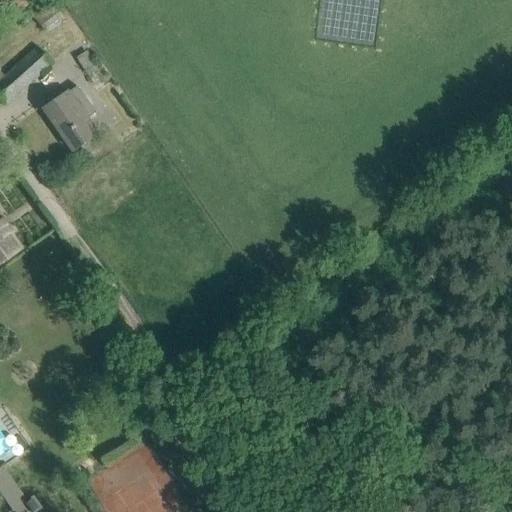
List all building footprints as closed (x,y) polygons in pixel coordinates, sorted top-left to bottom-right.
[(0,0),(0,11),(0,12),(20,0),(0,0)] [(62,16),(49,0),(31,14),(43,31),(62,16)] [(36,45),(13,67),(9,63),(0,72),(0,71),(0,100),(4,106),(52,61),(36,45)] [(100,68),(88,51),(77,59),(89,76),(100,68)] [(96,113),(77,85),(43,109),(72,151),(92,137),(82,123),(96,113)] [(0,262),(3,260),(5,262),(14,255),(13,253),(17,250),(6,234),(10,231),(0,216),(0,262)]
